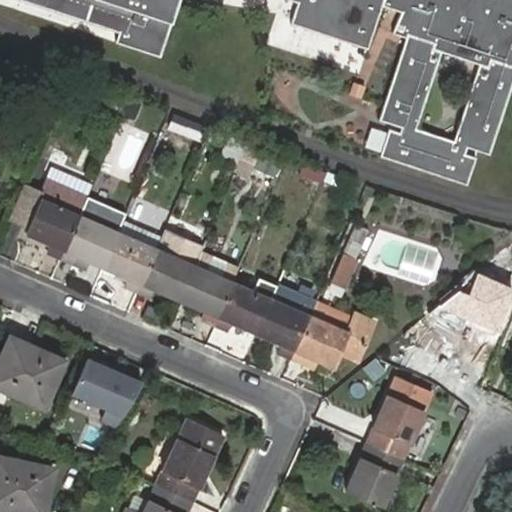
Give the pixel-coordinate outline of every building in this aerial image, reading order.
[(511,74),(511,0),(0,0),(0,5),(159,57),(177,0),(289,0),(298,2),(291,23),(368,49),(382,6),(402,12),(388,33),(401,37),(374,119),(397,127),(395,133),(385,129),(376,157),(462,185),(474,158),(461,154),(463,149),(486,156),(511,74)] [(123,99),(102,91),(97,102),(118,110),(123,99)] [(205,127),(180,118),(175,131),(199,141),(205,127)] [(205,127),(199,141),(224,151),(230,137),(205,127)] [(322,169),(308,165),(303,177),(316,182),(322,169)] [(322,169),(316,182),(333,189),(338,175),(322,169)] [(84,197),(86,193),(38,173),(29,192),(38,196),(22,232),(47,243),(43,251),(58,258),(76,216),(84,197)] [(76,216),(94,223),(102,205),(84,197),(76,216)] [(58,258),(71,263),(75,255),(85,259),(99,265),(114,231),(94,223),(76,216),(58,258)] [(348,246),(361,250),(368,227),(355,223),(348,246)] [(153,249),(114,231),(99,265),(125,276),(121,285),(135,291),(153,249)] [(176,299),(190,265),(153,249),(135,291),(147,296),(151,288),(176,299)] [(354,260),(332,250),(316,289),(338,298),(354,260)] [(236,268),(196,251),(190,265),(231,282),(236,268)] [(85,259),(75,255),(71,263),(82,268),(85,259)] [(231,282),(190,265),(176,299),(201,309),(197,318),(212,324),(231,282)] [(267,298),(231,282),(212,324),(224,330),(229,321),(253,332),(267,298)] [(305,314),(267,298),(253,332),(278,342),(275,352),(287,357),(305,314)] [(345,331),(305,314),(287,357),(297,362),(301,352),(331,365),(336,353),(353,360),(370,323),(352,315),(345,331)] [(424,317),(413,326),(420,336),(431,326),(424,317)] [(61,361),(8,337),(0,352),(0,388),(39,406),(61,361)] [(137,382),(82,358),(68,392),(102,407),(98,419),(114,426),(137,382)] [(419,408),(427,391),(392,377),(385,394),(419,408)] [(364,443),(399,457),(419,408),(385,394),(364,443)] [(185,418),(153,484),(189,500),(218,434),(185,418)] [(378,506),(399,457),(364,443),(341,491),(378,506)] [(39,511),(49,467),(0,456),(0,509),(13,511),(39,511)] [(182,511),(189,500),(153,484),(139,511),(137,511),(124,506),(121,511),(182,511)]
